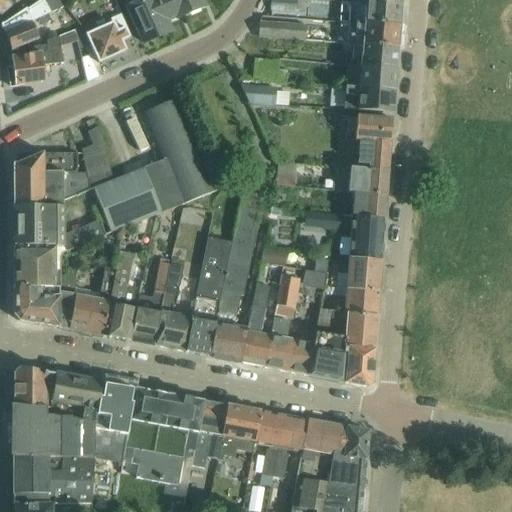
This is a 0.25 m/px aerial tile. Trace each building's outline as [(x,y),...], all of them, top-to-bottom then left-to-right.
[(0,0),(0,15),(1,16),(12,6),(6,0),(0,0)] [(5,35),(2,37),(9,54),(13,52),(38,42),(30,23),(38,20),(47,17),(67,9),(58,0),(42,0),(33,7),(11,22),(2,28),(5,35)] [(154,0),(142,0),(126,7),(143,46),(169,34),(164,23),(154,0)] [(199,0),(154,0),(164,23),(175,17),(176,19),(202,7),(199,0)] [(364,18),(364,27),(399,30),(400,7),(352,4),(340,3),(339,16),(364,18)] [(287,21),(307,22),(307,11),(288,10),(287,21)] [(121,44),(129,41),(125,32),(128,30),(121,16),(109,21),(112,26),(86,38),(99,66),(125,54),(121,44)] [(47,17),(38,20),(41,26),(50,22),(47,17)] [(258,40),(325,44),(326,29),(260,24),(258,40)] [(347,47),(363,48),(397,50),(399,30),(364,27),(349,26),(347,47)] [(13,71),(8,72),(10,89),(44,85),(42,67),(53,66),(62,64),(59,49),(76,44),(73,33),(58,39),(45,43),(46,47),(29,50),(29,57),(11,60),(13,71)] [(363,48),(361,69),(395,72),(397,50),(363,48)] [(252,81),(285,83),(286,72),(277,72),(278,63),(253,61),(252,81)] [(360,79),(359,90),(394,92),(395,72),(361,69),(347,68),(346,78),(360,79)] [(249,107),(275,108),(276,90),(241,89),(249,107)] [(279,89),(279,104),(291,104),(292,89),(279,89)] [(394,92),(359,90),(359,91),(344,90),(342,112),(351,112),(392,116),(394,92)] [(152,99),(155,107),(177,99),(174,91),(152,99)] [(158,164),(136,173),(154,218),(217,193),(195,137),(180,101),(152,113),(140,117),(145,131),(158,164)] [(358,143),(389,145),(391,120),(356,119),(355,143),(358,143)] [(91,148),(80,153),(88,192),(92,190),(110,236),(154,218),(136,173),(112,183),(105,158),(98,129),(87,135),(91,148)] [(356,171),(387,173),(389,145),(358,143),(356,171)] [(13,168),(13,213),(61,213),(62,176),(77,176),(77,155),(42,155),(13,168)] [(277,165),(277,173),(276,173),(275,187),(293,189),(296,167),(277,165)] [(353,195),(385,197),(387,173),(356,171),(332,169),(330,192),(353,195)] [(208,359),(240,365),(247,332),(229,329),(230,323),(236,318),(240,299),(243,299),(257,230),(253,230),(260,191),(243,188),(232,243),(215,326),(208,359)] [(351,219),(383,221),(385,197),(353,195),(351,219)] [(61,213),(13,213),(13,249),(42,249),(42,243),(61,242),(61,240),(61,213)] [(180,215),(172,214),(170,225),(178,227),(180,215)] [(326,225),(339,227),(340,217),(327,216),(326,225)] [(348,260),(380,263),(381,242),(383,221),(351,219),(350,239),(348,260)] [(42,249),(13,249),(13,289),(55,290),(59,290),(59,277),(59,270),(59,257),(60,255),(73,250),(104,238),(99,225),(89,228),(61,240),(61,242),(42,243),(42,249)] [(185,354),(208,359),(215,326),(232,243),(208,238),(197,294),(192,321),(185,354)] [(287,262),(287,248),(267,247),(266,261),(287,262)] [(129,344),(135,312),(140,284),(128,282),(132,257),(118,254),(113,282),(112,284),(102,338),(129,344)] [(346,292),(377,295),(380,263),(348,260),(347,266),(338,266),(337,275),(347,276),(346,292)] [(153,348),(160,315),(167,276),(169,267),(158,265),(152,300),(139,297),(141,285),(140,284),(135,312),(129,344),(153,348)] [(160,315),(153,348),(185,354),(192,321),(170,317),(172,308),(174,309),(182,270),(169,267),(167,276),(162,301),(160,315)] [(267,285),(279,288),(281,279),(282,269),(270,267),(267,285)] [(59,277),(59,290),(59,330),(68,332),(102,338),(112,284),(113,282),(115,272),(105,270),(102,282),(99,295),(74,290),(75,278),(59,277)] [(240,365),(263,370),(269,338),(259,337),(268,290),(260,288),(262,285),(263,276),(257,275),(255,287),(247,332),(240,365)] [(278,291),(275,310),(273,319),(291,322),(299,282),(281,279),(279,288),(278,291)] [(13,289),(13,321),(59,330),(59,290),(55,290),(13,289)] [(329,297),(345,299),(346,292),(327,289),(327,290),(323,289),(322,294),(329,295),(329,297)] [(269,309),(275,310),(278,291),(273,290),(269,309)] [(346,316),(375,319),(377,295),(346,292),(345,299),(344,314),(344,316),(346,316)] [(319,312),(314,335),(328,337),(329,321),(345,322),(346,316),(344,316),(344,314),(319,312)] [(345,341),(343,349),(372,352),(375,319),(346,316),(345,322),(344,341),(345,341)] [(331,338),(344,341),(345,322),(329,321),(328,337),(331,338)] [(263,370),(307,378),(312,350),(313,347),(312,347),(280,341),(283,324),(272,322),(269,338),(263,370)] [(307,378),(343,385),(345,356),(342,355),(343,349),(345,341),(344,341),(331,338),(328,337),(314,335),(312,347),(313,347),(312,350),(307,378)] [(345,356),(343,385),(365,389),(370,386),(372,352),(343,349),(342,355),(345,356)] [(11,408),(48,410),(48,404),(53,377),(15,370),(11,374),(11,408)] [(92,427),(100,385),(53,376),(53,377),(48,404),(48,410),(49,419),(58,421),(78,424),(92,427)] [(127,423),(133,391),(100,385),(92,427),(78,424),(58,421),(49,419),(48,410),(11,408),(12,460),(94,461),(119,464),(125,422),(127,423)] [(175,488),(182,451),(191,453),(194,435),(201,403),(133,391),(127,423),(125,422),(119,464),(121,464),(119,478),(175,488)] [(193,454),(190,469),(203,472),(206,460),(216,462),(219,439),(225,407),(201,403),(194,435),(191,453),(193,454)] [(252,446),(258,413),(225,407),(219,439),(216,462),(221,463),(222,458),(234,460),(235,452),(252,455),(253,446),(252,446)] [(265,453),(260,477),(269,479),(275,450),(281,417),(258,413),(252,446),(253,446),(268,449),(267,453),(265,453)] [(281,417),(275,450),(269,479),(282,482),(287,456),(285,456),(286,452),(300,455),(306,422),(281,417)] [(342,457),(344,429),(306,422),(300,455),(295,481),(308,483),(339,488),(361,491),(362,478),(340,475),(340,478),(328,477),(331,456),(342,457)] [(340,475),(362,478),(366,432),(344,429),(342,457),(331,456),(328,477),(340,478),(340,475)] [(90,506),(94,461),(12,460),(12,506),(90,506)] [(249,465),(246,481),(252,482),(254,466),(249,465)] [(288,511),(358,511),(361,491),(339,488),(308,483),(295,481),(288,511)]
